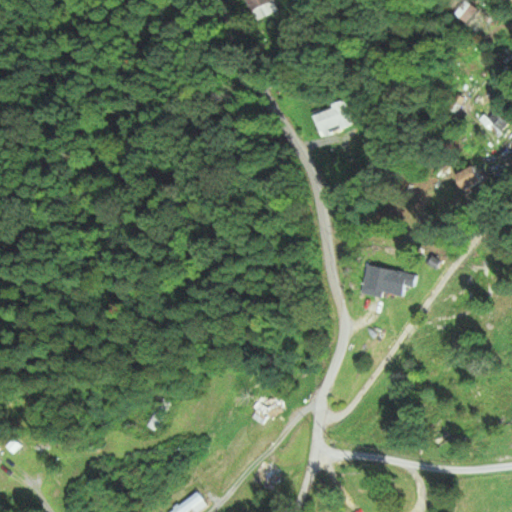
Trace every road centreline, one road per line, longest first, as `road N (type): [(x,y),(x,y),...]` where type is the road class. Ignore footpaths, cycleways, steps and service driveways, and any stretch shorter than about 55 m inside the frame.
road 1 (residential): [(294,511),(315,448),(319,395),(342,335),(337,294),(309,171),(210,0)]
road 2 (residential): [(511,465),(444,469),(315,448)]
